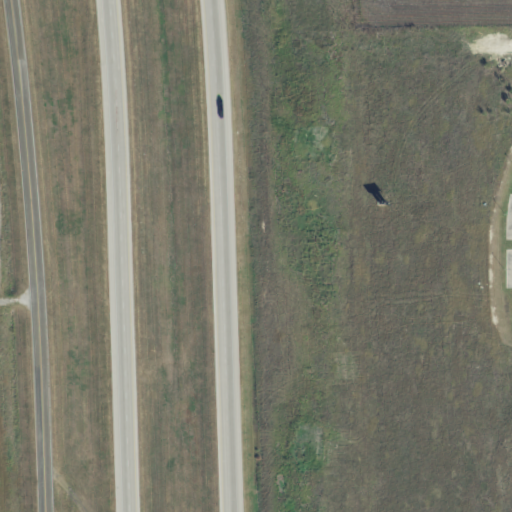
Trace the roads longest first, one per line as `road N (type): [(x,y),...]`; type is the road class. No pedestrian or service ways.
road 1 (residential): [(46,511),(38,299),(10,0)]
road 2 (motorway): [(233,511),(213,0)]
road 3 (motorway): [(108,0),(127,511)]
